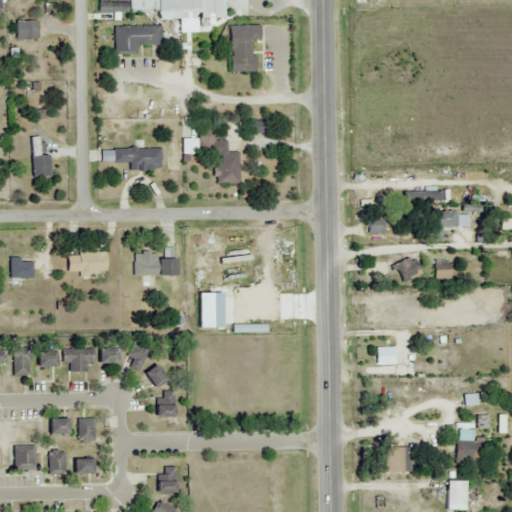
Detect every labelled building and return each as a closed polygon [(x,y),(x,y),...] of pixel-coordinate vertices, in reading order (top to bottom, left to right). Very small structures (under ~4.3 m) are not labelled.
[(97,0),(98,13),(123,13),(123,0),(97,0)] [(127,0),(127,12),(170,12),(170,0),(196,0),(197,19),(221,19),(220,0),(127,0)] [(14,40),(36,40),(36,21),(14,21),(14,40)] [(113,27),(113,54),(135,54),(135,45),(159,45),(159,27),(113,27)] [(229,72),(252,72),(251,41),(258,41),(258,27),(229,27),(229,72)] [(30,137),(30,178),(48,178),(48,154),(41,154),(41,144),(37,144),(37,137),(30,137)] [(225,141),(202,141),(202,155),(214,155),(214,184),(237,184),(237,153),(225,153),(225,141)] [(158,148),(112,148),(112,162),(128,162),(128,169),(158,169),(158,148)] [(409,190),(409,204),(449,204),(449,190),(409,190)] [(425,212),(425,237),(439,237),(439,227),(466,227),(466,212),(425,212)] [(499,229),(511,229),(511,217),(499,217),(499,229)] [(132,276),(173,276),(173,259),(154,258),(154,253),(132,252),(132,276)] [(65,272),(103,272),(103,253),(65,253),(65,272)] [(399,283),(420,275),(412,256),(391,265),(399,283)] [(30,262),(8,262),(8,278),(30,278),(30,262)] [(448,280),(448,262),(433,262),(433,280),(448,280)] [(128,369),(140,372),(147,347),(131,343),(127,357),(131,358),(128,369)] [(392,347),(373,347),(373,365),(392,365),(392,347)] [(11,375),(29,375),(29,348),(11,348),(11,375)] [(95,363),(115,363),(115,348),(95,348),(95,363)] [(60,363),(68,363),(68,372),(84,372),(84,363),(91,363),(91,349),(60,349),(60,363)] [(35,367),(53,367),(53,351),(35,351),(35,367)] [(141,373),(152,388),(164,379),(153,364),(141,373)] [(151,417),(172,417),(172,391),(161,391),(161,398),(151,398),(151,417)] [(475,403),(473,394),(462,397),(463,406),(475,403)] [(46,419),(46,435),(66,435),(65,419),(46,419)] [(76,441),(92,441),(92,419),(76,419),(76,441)] [(480,442),(454,442),(454,458),(480,458),(480,442)] [(32,470),(32,446),(12,446),(12,470),(32,470)] [(396,448),(396,473),(408,473),(408,448),(396,448)] [(63,451),(46,451),(46,474),(63,474),(63,451)] [(70,474),(89,474),(89,459),(70,459),(70,474)] [(173,493),(173,467),(161,467),(161,474),(155,474),(155,493),(173,493)] [(463,510),(463,481),(444,481),(444,510),(463,510)] [(176,511),(159,500),(150,511),(176,511)]
